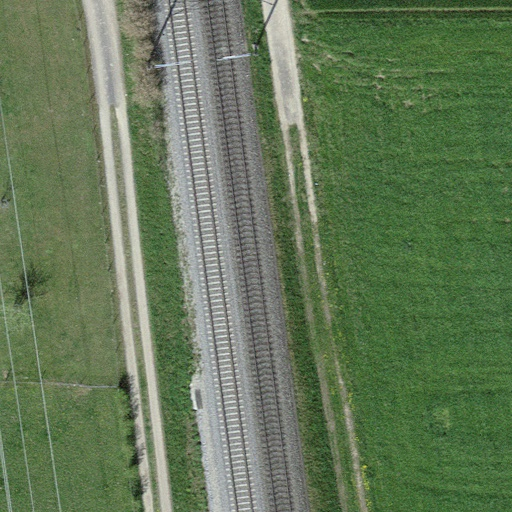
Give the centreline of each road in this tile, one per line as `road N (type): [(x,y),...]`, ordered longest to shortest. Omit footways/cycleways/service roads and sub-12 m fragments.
road 1 (track): [(110,86),(162,511)]
road 2 (track): [(351,511),(292,134)]
road 3 (track): [(276,0),(292,134)]
